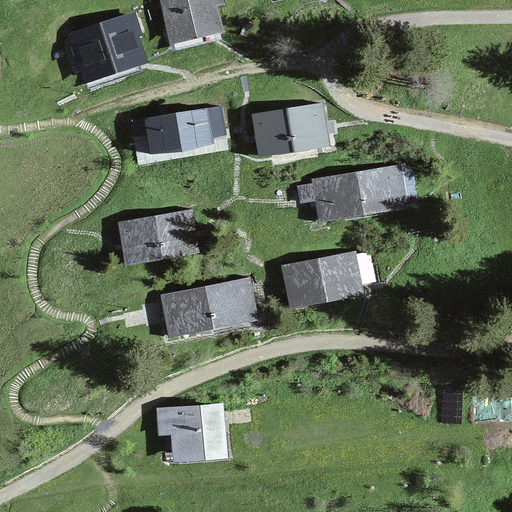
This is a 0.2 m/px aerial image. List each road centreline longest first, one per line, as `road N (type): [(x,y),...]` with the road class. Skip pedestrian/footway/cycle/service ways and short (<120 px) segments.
road 1 (track): [(101,440),(155,399),(231,362),(288,348),(511,344)]
road 2 (track): [(511,140),(352,103),(332,89),(325,64),(337,39),(370,25),(511,18)]
road 3 (track): [(325,64),(214,74),(64,122)]
